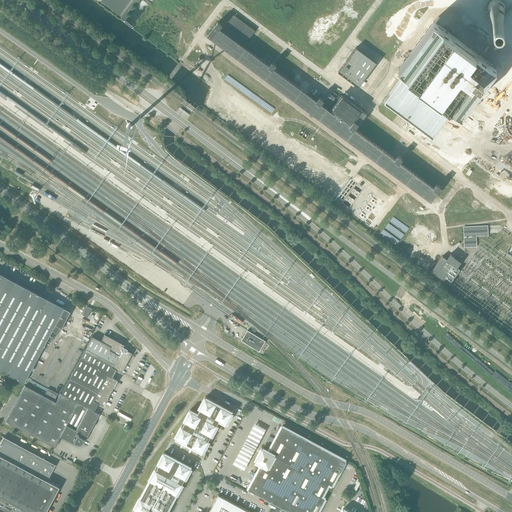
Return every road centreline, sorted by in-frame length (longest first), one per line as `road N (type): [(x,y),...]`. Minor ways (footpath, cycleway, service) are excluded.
road 1 (tertiary): [(511,497),(371,415),(312,397),(205,334)]
road 2 (secondary): [(256,177),(511,406)]
road 3 (tertiary): [(210,358),(300,411),(372,433),(501,511)]
road 4 (secondary): [(511,366),(256,177)]
road 5 (secondary): [(256,177),(16,0)]
road 6 (unclassified): [(179,374),(112,307),(0,245)]
road 7 (track): [(189,49),(198,67),(277,126),(320,149),(364,157)]
road 8 (tertiary): [(105,511),(179,374)]
road 9 (unclassified): [(209,479),(204,468),(241,403),(179,374)]
road 10 (tertiary): [(104,268),(0,189)]
